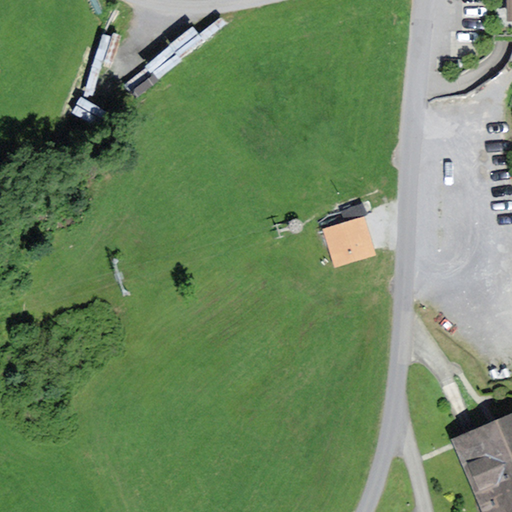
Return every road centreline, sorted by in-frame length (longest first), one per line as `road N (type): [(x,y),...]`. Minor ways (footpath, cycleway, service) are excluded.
road 1 (residential): [(427,0),(392,408),(363,511)]
road 2 (unclassified): [(269,0),(179,10),(137,0)]
